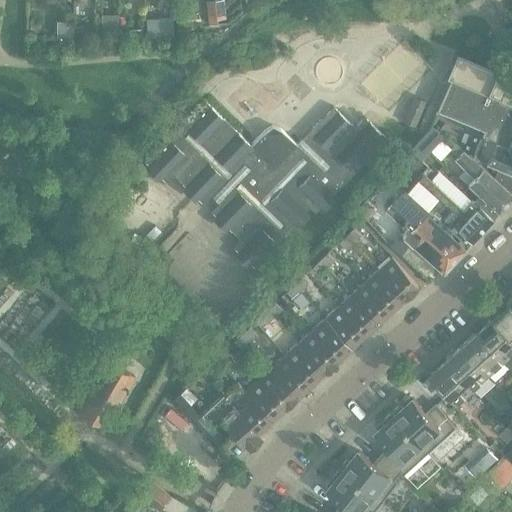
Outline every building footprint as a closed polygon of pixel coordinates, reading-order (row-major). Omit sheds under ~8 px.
[(214,1),(216,20),(226,19),(224,0),(214,1)] [(216,24),(216,20),(214,1),(205,2),(208,25),(216,24)] [(149,17),(150,36),(175,35),(174,16),(149,17)] [(60,19),(59,36),(70,36),(71,20),(60,19)] [(176,30),(188,29),(188,21),(176,22),(176,30)] [(117,34),(117,26),(101,26),(101,34),(117,34)] [(511,192),(511,191),(511,78),(508,77),(510,72),(497,67),(496,69),(456,53),(446,77),(449,78),(436,110),(484,130),(473,158),(498,169),(495,177),(511,192)] [(174,129),(144,161),(166,182),(173,175),(202,203),(213,191),(222,199),(211,211),(240,239),(233,247),(255,269),(286,236),(283,234),(309,207),(315,212),(386,139),(364,117),(354,127),(333,106),(274,167),(206,102),(177,131),(174,129)] [(425,158),(431,150),(443,158),(454,142),(431,126),(413,150),(425,158)] [(511,192),(495,177),(486,169),(463,151),(455,160),(474,178),(468,184),(498,213),(511,197),(511,192)] [(414,179),(427,165),(413,152),(400,167),(414,179)] [(406,188),(468,245),(493,218),(473,200),(463,210),(422,172),(406,188)] [(403,234),(441,269),(443,272),(468,245),(406,188),(405,187),(385,208),(408,229),(403,234)] [(360,234),(353,227),(345,234),(352,242),(360,234)] [(352,242),(345,234),(337,242),(344,249),(352,242)] [(334,259),(327,252),(319,259),(326,266),(334,259)] [(391,257),(378,269),(403,298),(404,298),(417,286),(416,286),(417,285),(391,257)] [(326,266),(319,259),(312,266),(319,274),(326,266)] [(403,298),(378,269),(364,282),(390,310),(403,298)] [(308,284),(301,277),(293,284),(300,292),(308,284)] [(390,310),(364,282),(351,294),(377,322),(390,310)] [(300,292),(293,284),(285,291),(293,299),(300,292)] [(377,322),(351,294),(338,306),(363,334),(377,322)] [(275,301),(267,309),(274,316),(282,309),(275,301)] [(494,318),(511,337),(511,304),(509,301),(508,302),(511,305),(496,319),(494,318)] [(363,334),(338,306),(324,318),(350,346),(363,334)] [(274,316),(267,309),(259,316),(266,324),(274,316)] [(350,346),(324,318),(311,330),(337,358),(350,346)] [(478,331),(505,362),(511,355),(511,337),(494,318),(479,332),(478,331)] [(241,334),(248,341),(256,334),(249,326),(241,334)] [(338,359),(337,358),(311,330),(298,342),(324,370),(324,371),(338,359)] [(505,362),(478,331),(462,346),(489,376),(505,362)] [(241,334),(233,341),(240,349),(248,341),(241,334)] [(284,355),(310,383),(324,370),(298,342),(284,355)] [(462,346),(446,360),(473,391),(489,376),(462,346)] [(222,351),(215,358),(222,366),(229,358),(222,351)] [(310,383),(284,355),(271,367),(297,395),(310,383)] [(215,358),(207,365),(214,373),(222,366),(215,358)] [(134,376),(105,359),(74,410),(104,427),(134,376)] [(457,406),(473,391),(446,360),(445,361),(446,362),(430,376),(457,406)] [(298,395),(297,395),(271,367),(258,379),(283,407),(284,408),(298,395)] [(258,379),(245,390),(245,391),(270,419),(283,407),(258,379)] [(249,448),(262,436),(257,431),(270,419),(245,391),(245,390),(237,381),(202,414),(212,425),(221,417),(226,423),(225,423),(243,444),(244,443),(249,448)] [(402,403),(392,412),(429,453),(457,428),(436,405),(427,414),(414,399),(406,406),(402,403)] [(385,425),(377,432),(391,447),(383,455),(404,476),(429,453),(392,412),(382,421),(385,425)] [(508,443),(511,438),(511,432),(507,428),(500,436),(508,443)] [(349,457),(340,468),(383,502),(399,482),(396,480),(401,473),(383,455),(375,463),(359,451),(353,460),(349,457)] [(511,479),(511,464),(507,459),(491,476),(504,488),(511,479)] [(336,481),(329,490),(344,503),(338,511),(375,511),(383,502),(340,468),(332,478),(336,481)] [(171,495),(151,480),(141,494),(160,509),(171,495)]
